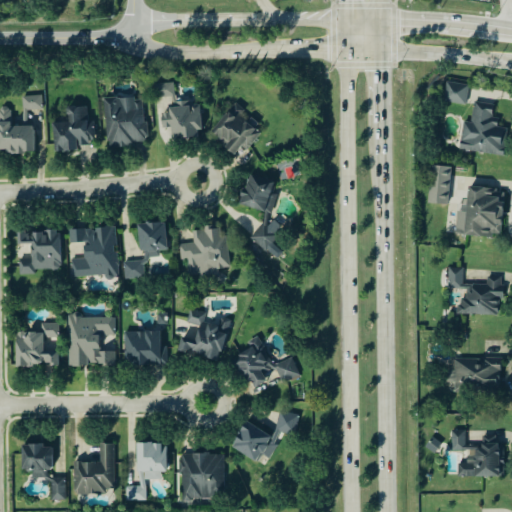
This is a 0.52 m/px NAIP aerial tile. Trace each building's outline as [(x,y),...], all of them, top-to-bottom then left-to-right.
[(441,103),(463,106),(466,87),(444,83),(441,103)] [(22,110),(40,110),(39,97),(21,98),(22,110)] [(102,100),(106,148),(144,145),(141,97),(102,100)] [(197,102),(161,103),(162,130),(170,130),(170,140),(199,139),(197,102)] [(461,122),(457,151),(501,157),(505,129),(495,128),(496,120),(490,119),(491,105),(472,103),(470,124),(461,122)] [(260,130),(231,107),(208,136),(237,159),(260,130)] [(51,124),(53,152),(91,150),(89,108),(65,109),(66,123),(51,124)] [(31,127),(9,127),(9,110),(0,110),(0,154),(32,154),(31,127)] [(451,168),(431,166),(427,204),(447,206),(451,168)] [(267,215),(276,184),(246,176),(238,206),(267,215)] [(461,238),(499,241),(503,191),(465,188),(461,238)] [(137,256),(164,256),(164,224),(137,224),(137,256)] [(249,238),(263,252),(277,238),(263,224),(249,238)] [(70,279),(116,277),(113,228),(68,230),(70,279)] [(178,245),(179,263),(184,262),(185,274),(227,271),(224,230),(191,232),(191,244),(178,245)] [(17,274),(59,273),(58,232),(16,233),(17,274)] [(142,264),(123,264),(123,278),(142,278),(142,264)] [(484,285),(461,285),(461,269),(446,269),(446,291),(458,291),(457,316),(500,317),(500,278),(484,278),(484,285)] [(217,363),(227,323),(188,313),(185,326),(194,328),(191,339),(181,336),(177,353),(217,363)] [(112,337),(113,318),(67,318),(66,367),(113,367),(113,352),(99,352),(99,337),(112,337)] [(57,368),(56,352),(43,352),(43,344),(56,344),(56,325),(38,325),(38,332),(13,333),(14,369),(57,368)] [(165,348),(158,348),(158,332),(123,332),(123,366),(165,366),(165,348)] [(268,366),(260,340),(243,345),(246,354),(235,358),(244,390),(264,384),(261,374),(275,370),(279,383),(297,378),(291,358),(268,366)] [(452,394),(499,394),(499,360),(452,360),(452,394)] [(298,420),(282,412),(269,436),(243,422),(230,449),(256,462),(259,456),(267,460),(281,433),(289,437),(298,420)] [(456,477),(501,477),(502,443),(464,443),(464,432),(449,432),(449,453),(463,453),(463,464),(456,464),(456,477)] [(164,473),(164,443),(134,443),(134,473),(164,473)] [(112,444),(97,444),(97,463),(71,463),(71,494),(112,494),(112,444)] [(20,445),(20,473),(30,473),(30,478),(49,478),(49,445),(20,445)] [(178,454),(178,500),(221,500),(221,454),(178,454)] [(49,501),(62,501),(62,479),(49,479),(49,501)] [(124,486),(124,502),(144,502),(144,486),(124,486)]
